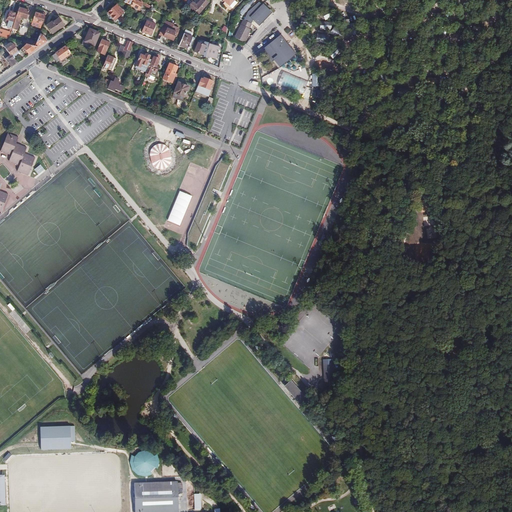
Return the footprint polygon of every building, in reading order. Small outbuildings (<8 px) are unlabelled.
[(139,11),(144,2),(139,0),(127,0),(126,2),(132,5),(132,6),(139,11)] [(200,0),(196,5),(192,1),(188,6),(198,14),(208,3),(204,0),(200,0)] [(222,0),(233,8),(237,3),(234,0),(222,0)] [(261,0),(247,12),(244,20),(245,20),(253,24),(258,29),(275,11),(263,0),(261,0)] [(246,3),(238,12),(242,15),(250,6),(246,3)] [(117,5),(109,12),(115,20),(123,12),(117,5)] [(19,7),(12,28),(17,29),(21,16),(26,18),(29,10),(19,7)] [(36,12),(33,19),(33,22),(42,25),(46,13),(41,12),(40,14),(36,12)] [(9,21),(7,26),(11,28),(15,15),(9,13),(7,20),(9,21)] [(52,21),(46,25),(52,33),(64,25),(58,18),(53,22),(52,21)] [(32,19),(30,25),(40,28),(42,25),(33,22),(33,19),(32,19)] [(245,20),(235,37),(244,42),(251,31),(249,30),(253,24),(245,20)] [(147,21),(142,32),(151,35),(155,25),(147,21)] [(319,21),(319,30),(330,29),(330,21),(319,21)] [(162,26),(159,34),(173,41),(175,35),(176,35),(178,31),(177,31),(178,29),(169,25),(167,28),(162,26)] [(0,28),(0,34),(9,38),(11,32),(0,28)] [(89,29),(84,41),(94,46),(100,33),(89,29)] [(186,30),(179,45),(188,49),(193,37),(191,37),(193,33),(186,30)] [(39,36),(35,45),(39,47),(47,41),(43,35),(40,34),(39,36)] [(276,38),(262,49),(278,69),(297,54),(281,34),(276,38)] [(315,42),(327,42),(327,34),(316,34),(315,42)] [(101,39),(96,51),(100,52),(102,52),(103,49),(106,50),(109,43),(101,39)] [(133,42),(127,40),(124,47),(121,55),(128,58),(130,53),(129,52),(129,51),(133,42)] [(26,57),(21,50),(19,50),(14,42),(11,42),(6,46),(7,48),(12,54),(12,55),(16,52),(18,54),(22,59),(26,57)] [(39,47),(35,45),(33,45),(26,43),(24,46),(30,54),(39,47)] [(198,43),(194,52),(202,54),(205,47),(198,43)] [(220,54),(216,52),(214,52),(215,49),(217,45),(213,43),(207,57),(212,59),(213,57),(217,59),(220,54)] [(65,46),(51,56),(56,62),(60,59),(61,60),(70,53),(65,46)] [(141,53),(138,61),(142,63),(142,64),(146,66),(148,60),(150,55),(146,53),(145,54),(141,53)] [(145,75),(148,76),(150,75),(156,77),(158,72),(156,72),(158,68),(156,66),(161,56),(154,53),(150,62),(148,67),(146,72),(145,75)] [(6,58),(11,67),(17,62),(14,57),(12,55),(12,54),(9,56),(6,58)] [(107,56),(102,68),(108,70),(110,67),(111,67),(112,67),(115,59),(107,56)] [(142,63),(138,61),(136,67),(146,72),(148,67),(146,66),(142,64),(142,63)] [(169,63),(162,79),(163,79),(164,81),(169,83),(170,82),(174,84),(178,74),(175,73),(178,66),(169,63)] [(58,69),(50,65),(48,70),(56,74),(58,69)] [(201,76),(196,90),(206,95),(203,104),(208,106),(209,105),(211,106),(213,98),(208,97),(209,93),(211,89),(210,88),(213,82),(201,76)] [(121,92),(122,92),(124,87),(120,85),(113,82),(110,81),(107,89),(114,92),(115,89),(121,92)] [(178,82),(173,93),(183,97),(188,87),(182,84),(182,83),(179,81),(179,83),(178,82)] [(16,172),(27,176),(34,158),(23,154),(26,148),(16,144),(18,138),(5,133),(0,147),(0,152),(10,157),(8,163),(18,167),(16,172)] [(173,165),(167,143),(148,148),(154,170),(173,165)] [(391,150),(380,145),(378,150),(389,154),(391,150)] [(216,167),(199,210),(188,234),(187,247),(191,250),(194,249),(197,248),(231,162),(227,161),(229,155),(225,153),(216,167)] [(40,164),(34,169),(38,175),(44,170),(40,164)] [(15,312),(11,316),(26,334),(31,330),(15,312)] [(335,394),(335,391),(334,361),(324,362),(325,391),(325,394),(335,394)] [(310,401),(302,392),(292,380),(288,384),(286,381),(283,384),(289,392),(302,407),(310,401)] [(156,468),(158,468),(159,460),(156,459),(154,454),(140,451),(136,452),(135,456),(131,455),(130,462),(133,474),(145,476),(151,475),(150,469),(156,468)] [(176,493),(175,483),(138,484),(138,482),(132,482),(132,511),(158,511),(176,511),(176,493)] [(184,486),(175,483),(176,493),(184,496),(184,486)]
